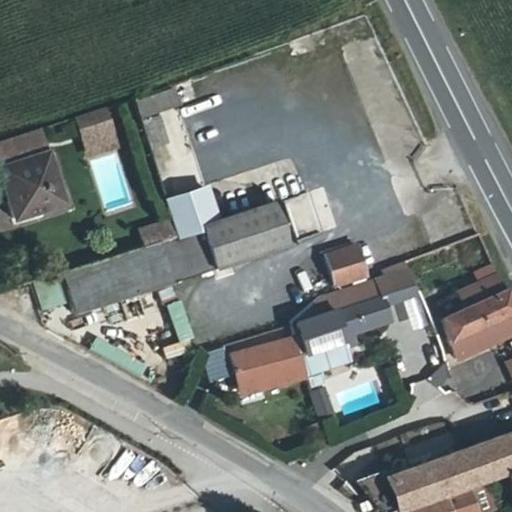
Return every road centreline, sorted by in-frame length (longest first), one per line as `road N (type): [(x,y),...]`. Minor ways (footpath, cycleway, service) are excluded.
road 1 (residential): [(0,330),(247,464),(311,511)]
road 2 (primary): [(511,211),(406,0)]
road 3 (unknown): [(458,411),(291,497)]
